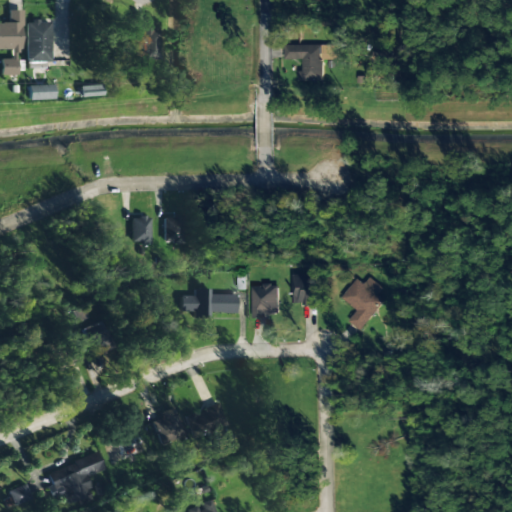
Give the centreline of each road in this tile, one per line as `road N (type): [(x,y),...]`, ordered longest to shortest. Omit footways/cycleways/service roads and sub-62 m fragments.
road 1 (residential): [(325,350),(192,360),(0,439)]
road 2 (residential): [(329,178),(112,184),(0,227)]
road 3 (residential): [(327,511),(325,350)]
